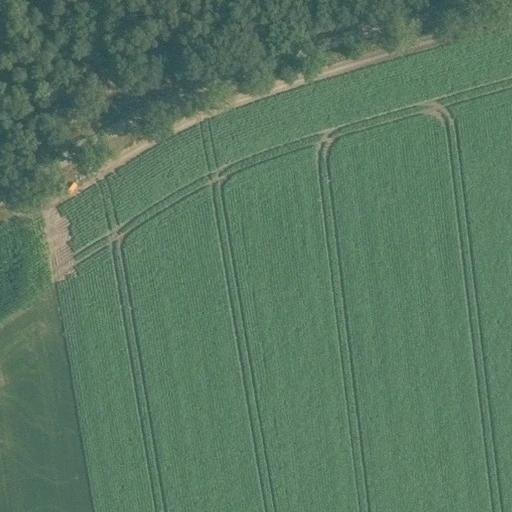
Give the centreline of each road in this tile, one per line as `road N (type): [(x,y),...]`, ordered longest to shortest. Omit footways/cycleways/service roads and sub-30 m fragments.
road 1 (unclassified): [(0,197),(222,76),(475,0)]
road 2 (track): [(126,122),(100,0)]
